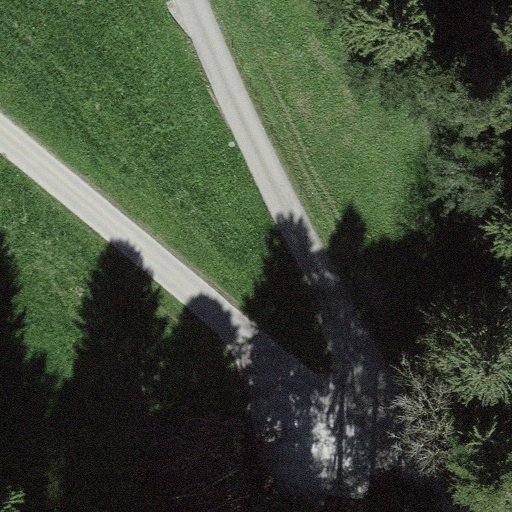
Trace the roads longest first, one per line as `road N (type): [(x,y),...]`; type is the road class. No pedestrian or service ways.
road 1 (unclassified): [(0,122),(89,187),(400,477)]
road 2 (unclassified): [(400,477),(356,363),(187,0)]
